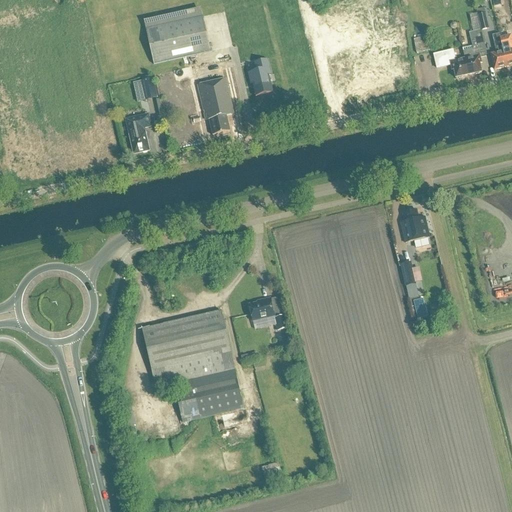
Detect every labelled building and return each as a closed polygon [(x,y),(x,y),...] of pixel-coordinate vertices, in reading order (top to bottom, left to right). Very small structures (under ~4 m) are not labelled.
[(478,18),(482,32),(489,30),(486,16),(478,18)] [(147,30),(155,66),(212,53),(204,18),(147,30)] [(465,61),(469,77),(475,75),(476,76),(479,75),(480,74),(482,74),(480,66),(481,65),(479,57),(487,56),(482,32),(470,35),(473,48),(463,50),(465,61)] [(511,40),(511,37),(500,39),(507,69),(511,67),(511,40)] [(414,41),(417,55),(431,52),(428,38),(414,41)] [(507,69),(500,39),(493,41),(496,54),(491,56),(494,72),(507,69)] [(359,49),(325,56),(332,91),(347,88),(349,99),(344,100),(346,108),(363,105),(359,85),(366,84),(359,49)] [(469,77),(465,61),(456,63),(453,52),(434,56),(437,70),(451,67),(452,72),(454,72),(456,80),(458,79),(459,80),(462,79),(463,78),(469,77)] [(273,94),(269,77),(269,76),(270,75),(271,76),(268,61),(267,61),(267,62),(257,64),(257,66),(259,73),(250,75),(249,76),(249,75),(248,75),(251,86),(251,85),(252,85),(255,97),(256,98),(257,98),(259,97),(273,94)] [(196,67),(198,76),(214,72),(212,63),(211,63),(196,67)] [(396,64),(376,68),(383,97),(403,93),(399,79),(407,77),(404,64),(396,66),(396,64)] [(182,101),(193,98),(187,70),(176,72),(182,101)] [(209,121),(213,137),(230,134),(225,115),(233,113),(226,80),(198,86),(206,122),(209,121)] [(153,81),(142,83),(146,101),(157,99),(153,81)] [(148,117),(126,122),(134,156),(142,154),(143,155),(147,154),(148,152),(149,152),(144,130),(151,128),(148,117)] [(405,223),(400,224),(405,245),(414,243),(416,249),(429,246),(428,239),(429,239),(425,219),(419,220),(417,211),(403,215),(405,223)] [(415,285),(416,285),(411,264),(401,266),(407,293),(416,291),(415,285)] [(250,307),(253,322),(275,317),(271,300),(263,302),(264,303),(250,307)] [(182,422),(244,408),(222,309),(142,327),(154,382),(173,378),(182,422)] [(275,319),(278,332),(288,330),(285,317),(275,319)] [(132,405),(125,407),(131,436),(138,434),(132,405)]
